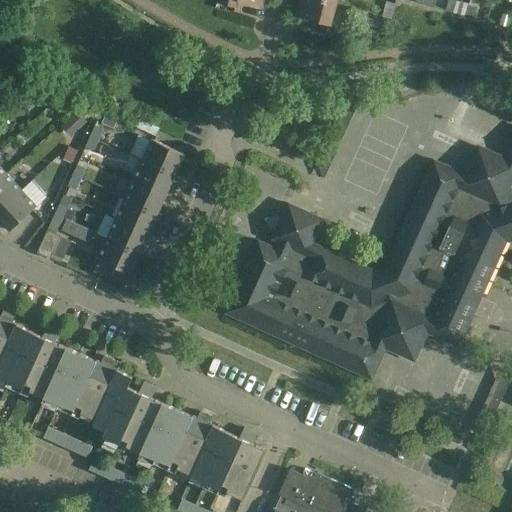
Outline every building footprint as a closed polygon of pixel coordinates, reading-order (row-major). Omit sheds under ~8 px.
[(331,25),(337,3),(325,0),(301,0),(297,16),(322,22),(320,31),(334,35),(336,26),(331,25)] [(396,3),(387,0),(382,16),(391,18),(396,3)] [(467,15),(470,3),(460,0),(457,12),(467,15)] [(470,3),(467,15),(476,17),(479,5),(470,3)] [(511,16),(511,14),(503,12),(499,23),(509,26),(511,16)] [(364,89),(355,84),(347,102),(356,107),(364,89)] [(44,93),(37,99),(44,106),(51,100),(44,93)] [(87,121),(78,111),(61,127),(70,137),(87,121)] [(90,137),(98,141),(104,129),(96,125),(90,137)] [(94,151),(98,141),(90,137),(85,147),(94,151)] [(152,139),(143,159),(176,174),(185,153),(152,139)] [(511,146),(507,158),(509,159),(505,166),(482,155),(471,179),(464,175),(465,174),(434,159),(386,265),(373,270),(313,243),(324,219),(289,203),(282,217),(277,214),(265,218),(270,230),(275,232),(273,238),(282,242),(279,249),(258,240),(226,312),(372,379),(386,348),(384,347),(387,340),(411,351),(422,327),(428,330),(428,332),(459,346),(507,241),(511,238),(511,146)] [(77,150),(69,147),(64,159),(72,163),(77,150)] [(167,193),(176,174),(143,159),(134,179),(167,193)] [(73,175),(82,179),(86,168),(78,164),(73,175)] [(0,209),(22,190),(7,174),(0,180),(0,209)] [(77,189),(82,179),(73,175),(68,185),(77,189)] [(125,198),(158,213),(167,193),(134,179),(125,198)] [(37,206),(22,190),(0,209),(0,223),(2,221),(11,230),(37,206)] [(116,218),(149,233),(158,213),(125,198),(116,218)] [(108,238),(140,253),(149,233),(116,218),(108,238)] [(93,230),(67,219),(62,230),(88,242),(93,230)] [(61,236),(48,230),(37,253),(51,258),(61,236)] [(140,253),(108,238),(98,258),(100,259),(94,271),(126,285),(140,253)] [(0,376),(9,380),(31,331),(12,322),(15,315),(4,310),(1,317),(0,316),(0,376)] [(9,380),(59,403),(81,354),(56,342),(60,332),(48,327),(43,336),(31,331),(9,380)] [(81,354),(59,403),(109,426),(127,386),(128,387),(133,377),(113,368),(116,361),(105,356),(102,363),(81,354)] [(155,458),(177,409),(152,397),(156,388),(144,382),(139,392),(128,387),(127,386),(109,426),(105,435),(155,458)] [(177,409),(155,458),(205,481),(228,432),(209,423),(212,416),(201,411),(198,418),(177,409)] [(43,436),(50,439),(55,428),(48,425),(43,436)] [(228,432),(205,481),(243,498),(266,449),(253,443),(257,433),(244,427),(240,437),(228,432)] [(55,428),(50,439),(56,442),(61,431),(55,428)] [(61,431),(56,442),(62,445),(67,434),(61,431)] [(62,445),(68,448),(73,437),(67,434),(62,445)] [(73,437),(68,448),(75,451),(80,440),(73,437)] [(80,440),(75,451),(81,454),(86,442),(80,440)] [(86,442),(81,454),(87,456),(92,445),(86,442)] [(89,469),(95,472),(100,461),(93,458),(89,469)] [(95,472),(101,474),(106,464),(100,461),(95,472)] [(101,474),(108,477),(112,467),(106,464),(101,474)] [(108,477),(114,480),(119,469),(112,467),(108,477)] [(351,511),(357,499),(352,496),(355,489),(339,482),(317,472),(317,473),(305,468),(303,474),(290,468),(279,494),(288,498),(286,504),(304,511),(351,511)] [(119,469),(114,480),(120,483),(125,472),(119,469)] [(125,472),(120,483),(127,486),(131,475),(125,472)] [(138,478),(131,475),(127,486),(133,489),(138,478)] [(177,509),(183,511),(188,501),(182,498),(177,509)] [(190,511),(195,504),(188,501),(183,511),(184,511),(190,511)]
